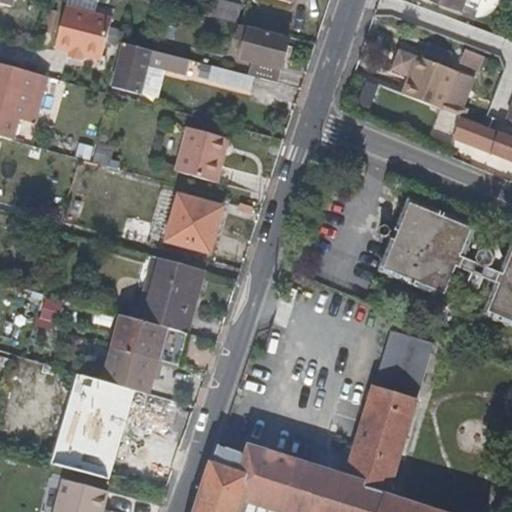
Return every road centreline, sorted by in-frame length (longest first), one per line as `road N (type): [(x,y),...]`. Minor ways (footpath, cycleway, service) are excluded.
road 1 (residential): [(308,122),(179,511)]
road 2 (residential): [(308,122),(511,204)]
road 3 (residential): [(308,122),(354,0)]
